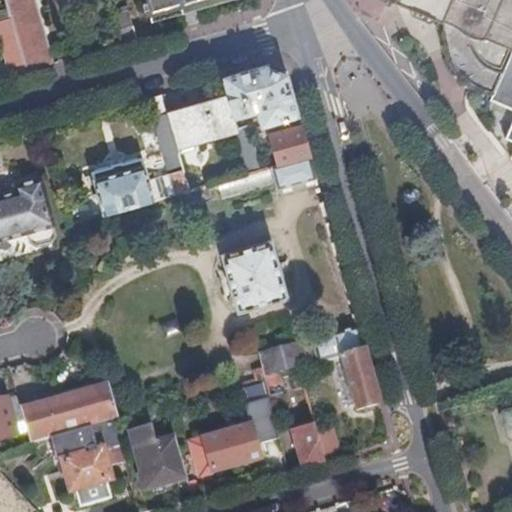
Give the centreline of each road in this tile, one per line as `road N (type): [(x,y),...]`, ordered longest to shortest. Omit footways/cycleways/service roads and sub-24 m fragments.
road 1 (residential): [(318,19),(320,99),(422,464)]
road 2 (residential): [(0,109),(318,19)]
road 3 (residential): [(511,239),(351,28),(318,19)]
road 4 (residential): [(422,464),(243,511)]
